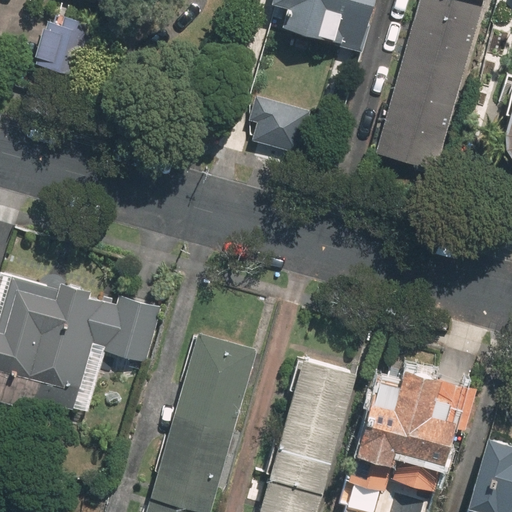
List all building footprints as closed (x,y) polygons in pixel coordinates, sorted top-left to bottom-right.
[(361,46),(375,0),(277,0),(277,2),(296,8),(291,24),(361,46)] [(390,0),(351,127),(420,148),(464,0),(390,0)] [(84,67),(93,18),(65,13),(64,18),(51,15),(43,59),(84,67)] [(121,298),(92,291),(94,283),(66,276),(64,284),(2,269),(0,278),(0,386),(91,409),(106,349),(149,359),(163,303),(123,293),(121,298)] [(214,511),(261,344),(199,327),(148,511),(214,511)] [(314,511),(357,369),(308,355),(260,511),(314,511)] [(449,462),(461,423),(466,424),(478,382),(451,374),(452,370),(413,359),(410,371),(387,365),(364,445),(372,447),(365,473),(435,492),(444,461),(449,462)] [(511,511),(511,438),(492,433),(468,511),(511,511)] [(357,473),(346,511),(425,511),(431,493),(357,473)]
